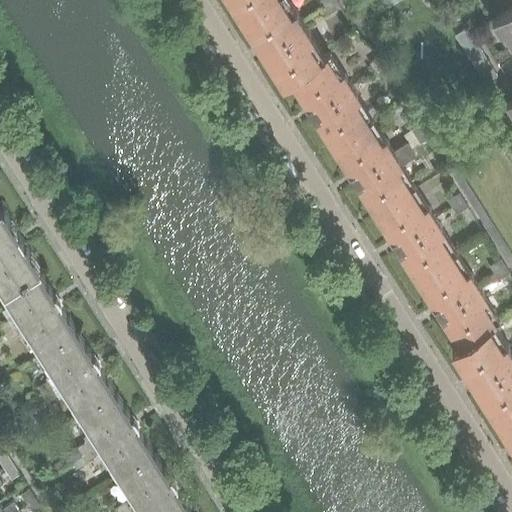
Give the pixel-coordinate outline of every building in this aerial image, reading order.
[(229,0),(239,15),(261,0),(229,0)] [(289,10),(282,0),(261,0),(239,15),(281,82),(288,78),(319,56),(306,37),(311,34),(293,7),(289,10)] [(340,6),(335,0),(318,0),(315,2),(324,16),(340,6)] [(341,0),(364,35),(371,31),(351,0),(341,0)] [(511,6),(491,20),(499,32),(502,30),(511,45),(507,48),(510,54),(511,52),(511,6)] [(496,73),(467,27),(454,35),(483,81),(496,73)] [(288,78),(332,147),(370,123),(354,100),(359,97),(353,88),(342,71),(338,73),(325,53),(319,56),(288,78)] [(388,69),(379,55),(369,62),(378,76),(388,69)] [(429,135),(421,122),(410,129),(418,142),(429,135)] [(379,139),(370,123),(332,147),(371,207),(408,184),(397,166),(415,154),(406,141),(393,150),(384,136),(379,139)] [(511,255),(455,165),(448,169),(511,269),(511,255)] [(439,232),(443,229),(427,203),(422,206),(412,191),(375,214),(416,279),(453,255),(439,232)] [(447,199),(451,206),(463,199),(458,192),(447,199)] [(467,206),(463,199),(451,206),(455,213),(467,206)] [(1,204),(0,205),(0,285),(2,289),(37,268),(40,266),(1,204)] [(464,273),(453,255),(416,279),(456,342),(488,323),(493,319),(481,300),(486,297),(469,270),(464,273)] [(509,272),(500,258),(488,265),(497,280),(509,272)] [(31,338),(39,352),(76,329),(37,268),(2,289),(1,291),(9,304),(12,302),(34,336),(31,338)] [(0,344),(17,334),(8,319),(0,324),(0,332),(2,331),(4,334),(0,336),(0,344)] [(450,346),(494,415),(511,402),(511,350),(505,340),(500,343),(488,323),(456,342),(450,346)] [(114,389),(76,329),(39,352),(48,365),(51,363),(72,397),(69,399),(78,413),(114,389)] [(36,387),(41,394),(51,387),(47,380),(36,387)] [(56,394),(51,387),(41,394),(45,401),(56,394)] [(108,460),(116,473),(153,450),(114,389),(78,413),(86,426),(89,423),(111,457),(108,460)] [(511,402),(494,415),(511,443),(511,402)] [(81,454),(90,448),(85,441),(76,447),(81,454)] [(81,454),(76,447),(75,445),(60,455),(66,464),(81,454)] [(90,448),(81,454),(85,461),(95,455),(90,448)] [(0,462),(3,467),(11,461),(4,450),(0,453),(0,462)] [(188,511),(191,510),(153,450),(116,473),(125,486),(128,484),(138,500),(145,511),(188,511)] [(11,461),(3,467),(10,478),(18,472),(11,461)] [(19,492),(26,503),(35,498),(28,487),(19,492)] [(35,511),(41,508),(35,498),(26,503),(31,511),(35,511)] [(1,507),(0,506),(0,511),(14,511),(17,510),(11,501),(1,507)] [(113,508),(115,511),(122,511),(128,509),(123,501),(113,508)]
